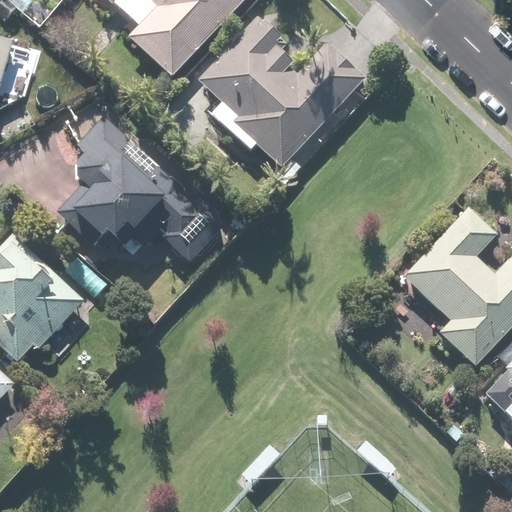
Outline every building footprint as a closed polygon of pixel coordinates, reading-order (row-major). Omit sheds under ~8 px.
[(97,0),(134,34),(125,43),(169,84),(245,0),(97,0)] [(298,170),(288,161),(352,93),(314,57),(289,83),(281,75),(287,68),(275,58),(283,50),(251,20),(192,84),(212,103),(206,110),(275,175),(272,178),(281,188),(298,170)] [(0,89),(9,47),(10,44),(0,41),(0,89)] [(114,262),(96,245),(100,241),(108,248),(121,234),(127,240),(150,215),(167,232),(158,242),(186,269),(223,230),(192,200),(187,205),(100,122),(78,146),(86,154),(65,176),(86,196),(63,221),(89,246),(77,260),(97,280),(114,262)] [(471,262),(492,239),(463,212),(398,280),(448,328),(438,339),(472,372),(511,329),(511,255),(489,280),(471,262)] [(0,356),(13,369),(30,352),(34,356),(81,307),(10,239),(0,249),(0,356)] [(511,364),(482,397),(502,416),(511,405),(511,364)] [(395,472),(363,444),(351,458),(383,486),(395,472)] [(249,493),(281,460),(268,449),(237,482),(249,493)]
